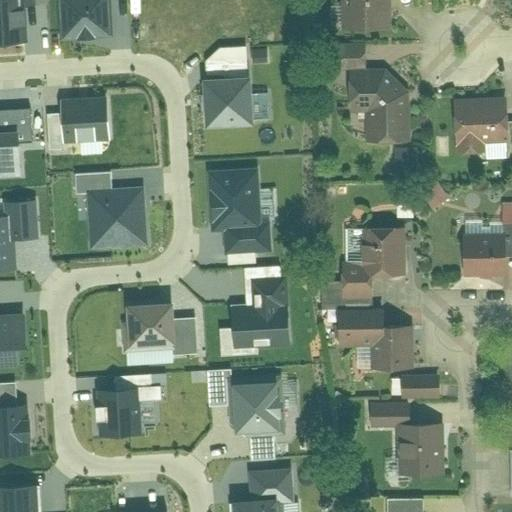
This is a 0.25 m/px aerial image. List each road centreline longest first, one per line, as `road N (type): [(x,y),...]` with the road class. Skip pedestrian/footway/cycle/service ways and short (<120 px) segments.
road 1 (residential): [(0,68),(143,62),(176,87),(186,245),(166,268),(83,274),(58,299),(69,444),(94,465),(174,463),(201,493),(202,511)]
road 2 (residential): [(472,511),(457,309),(511,303)]
